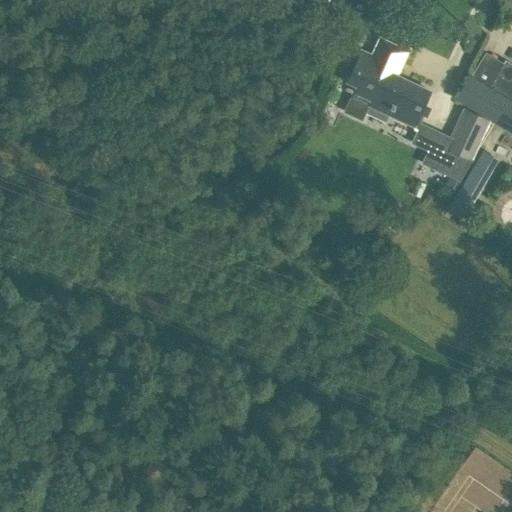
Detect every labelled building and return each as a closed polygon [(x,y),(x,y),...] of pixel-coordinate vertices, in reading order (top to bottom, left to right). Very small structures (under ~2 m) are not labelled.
[(361,52),(349,79),(357,83),(353,92),(371,100),(369,105),(388,114),(391,109),(414,120),(417,114),(426,118),(430,108),(422,104),(428,91),(394,76),(396,73),(406,51),(379,38),(370,56),(361,52)] [(511,65),(504,60),(487,89),(462,74),(451,93),(476,107),(474,110),(511,132),(511,65)] [(487,120),(462,108),(449,136),(439,132),(424,163),(457,179),(468,162),(487,120)] [(491,157),(495,152),(486,147),(483,152),(482,151),(447,210),(448,210),(445,215),(455,221),(458,217),(463,220),(498,161),(491,157)] [(394,232),(383,223),(374,234),(386,243),(394,232)]
